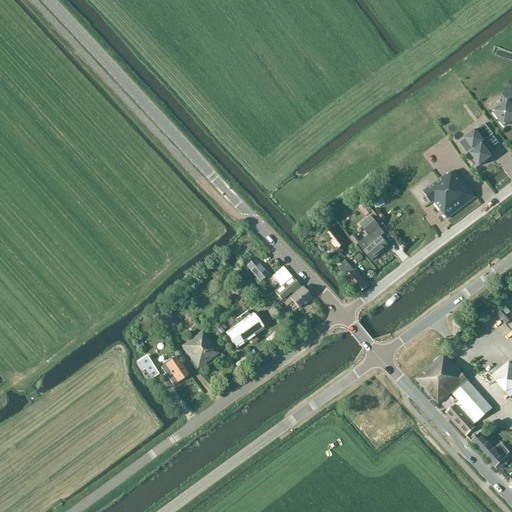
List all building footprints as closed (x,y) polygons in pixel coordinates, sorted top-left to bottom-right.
[(494,112),(493,112),(504,127),(505,126),(505,127),(506,126),(505,126),(511,120),(511,91),(510,89),(502,95),(507,102),(506,102),(506,103),(495,111),(494,111),(494,112)] [(493,135),(484,124),(464,139),(474,151),(470,154),(479,167),(492,157),(481,144),(493,135)] [(424,154),(409,161),(417,176),(410,180),(416,191),(423,187),(423,186),(440,177),(433,165),(430,166),(424,154)] [(450,176),(448,174),(424,191),(432,203),(434,201),(447,219),(476,198),(457,171),(450,176)] [(380,197),(374,200),(377,208),(383,206),(380,197)] [(372,212),(366,204),(360,208),(366,216),(372,212)] [(368,236),(360,243),(357,245),(371,261),(389,247),(381,237),(384,234),(371,217),(360,226),(368,236)] [(332,229),(324,235),(337,251),(345,244),(332,229)] [(359,263),(364,259),(360,254),(355,258),(359,263)] [(255,259),(246,267),(260,282),(269,275),(255,259)] [(346,278),(359,294),(369,286),(356,270),(354,272),(347,263),(339,269),(346,278)] [(281,301),(299,286),(283,267),(272,277),(280,286),(274,292),(281,301)] [(305,305),(311,300),(302,288),(290,299),(299,309),(304,304),(305,305)] [(161,305),(150,313),(160,328),(172,320),(161,305)] [(280,308),(275,312),(281,319),(286,316),(280,308)] [(235,320),(238,324),(226,334),(237,349),(265,330),(253,313),(249,316),(247,312),(235,320)] [(219,325),(214,329),(219,336),(224,332),(219,325)] [(203,331),(181,347),(197,369),(220,354),(218,352),(222,349),(218,344),(215,347),(203,331)] [(143,344),(138,347),(142,354),(147,350),(143,344)] [(439,404),(451,394),(453,396),(469,382),(467,380),(444,354),(415,379),(439,404)] [(151,379),(158,374),(147,357),(138,362),(143,370),(145,369),(151,379)] [(177,357),(161,368),(173,386),(190,375),(177,357)] [(511,364),(509,362),(492,376),(510,398),(511,396),(511,364)] [(453,396),(459,402),(477,423),(493,409),(469,382),(453,396)] [(474,425),(477,423),(459,402),(446,414),(466,437),(477,428),(474,425)] [(495,469),(504,460),(503,459),(510,453),(501,443),(495,449),(480,433),(470,442),(495,469)]
